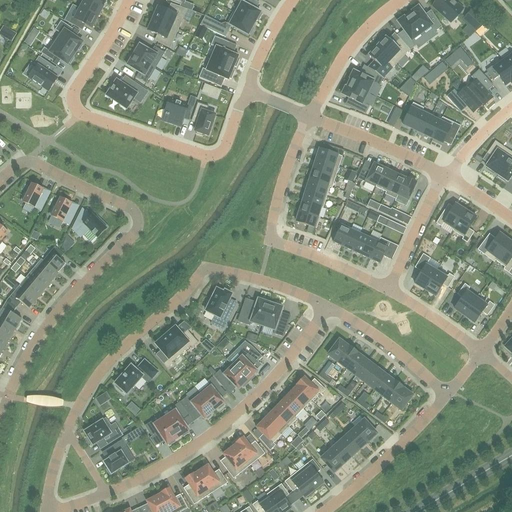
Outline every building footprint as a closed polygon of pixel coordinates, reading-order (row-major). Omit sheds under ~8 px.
[(84,0),(80,9),(97,18),(103,8),(88,0),(84,0)] [(260,14),(260,13),(249,6),(252,0),(235,0),(239,2),(233,13),(254,24),(256,20),(258,21),(262,15),(260,14)] [(462,10),(450,0),(438,0),(434,6),(452,21),(462,10)] [(168,11),(158,7),(153,19),(178,30),(187,11),(174,5),(171,13),(168,11)] [(413,13),(409,16),(424,37),(424,36),(434,29),(436,32),(442,27),(433,14),(427,19),(418,7),(412,12),(413,13)] [(78,21),(92,29),(97,18),(80,9),(74,19),(71,17),(68,23),(75,27),(78,21)] [(40,15),(45,18),(48,13),(43,10),(40,15)] [(482,21),(471,10),(464,18),(476,28),(482,21)] [(254,24),(233,13),(224,29),(211,22),(208,29),(200,26),(204,18),(200,26),(225,38),(231,27),(248,36),(249,34),(250,35),(254,29),(252,28),(254,24)] [(424,37),(409,16),(405,19),(404,18),(397,22),(406,34),(399,39),(410,50),(410,51),(416,46),(414,44),(424,37)] [(158,43),(170,49),(178,30),(154,20),(153,19),(148,31),(160,37),(158,43)] [(58,33),(54,39),(74,53),(76,49),(78,50),(82,45),(80,43),(81,42),(68,33),(71,29),(60,21),(54,30),(58,33)] [(11,42),(16,33),(9,29),(5,38),(11,42)] [(30,47),(34,41),(28,36),(24,43),(30,47)] [(210,61),(234,70),(235,69),(239,61),(238,60),(239,58),(225,52),(229,43),(215,37),(210,48),(215,50),(210,61)] [(410,50),(399,39),(394,44),(385,37),(386,37),(377,47),(396,65),(410,50)] [(47,50),(43,47),(40,52),(52,61),(55,56),(67,64),(67,63),(69,64),(73,58),(71,57),(74,53),(54,39),(47,50)] [(135,52),(134,56),(155,69),(165,53),(154,47),(151,52),(140,45),(139,46),(137,45),(134,51),(135,52)] [(383,79),(384,79),(383,79),(396,65),(377,47),(368,56),(368,55),(367,56),(376,64),(371,69),(368,68),(367,68),(371,70),(383,79)] [(511,51),(501,60),(511,75),(511,51)] [(146,84),(155,69),(134,56),(132,59),(130,58),(126,64),(128,65),(127,66),(139,73),(136,78),(146,84)] [(51,75),(55,68),(39,57),(34,64),(37,66),(29,79),(33,82),(31,84),(40,90),(41,88),(49,92),(57,79),(51,75)] [(511,75),(501,60),(486,71),(493,81),(498,77),(505,86),(510,82),(511,84),(511,83),(511,75)] [(233,72),(234,70),(210,61),(206,70),(203,69),(199,79),(213,85),(216,77),(228,83),(229,80),(230,81),(234,72),(233,72)] [(443,63),(432,72),(437,78),(448,69),(443,63)] [(429,72),(423,65),(417,72),(423,78),(429,72)] [(351,79),(349,84),(370,94),(375,84),(379,86),(383,79),(371,70),(367,78),(362,75),(362,76),(353,71),(350,79),(351,79)] [(474,80),(467,87),(482,105),(483,107),(492,98),(486,92),(493,86),(479,70),(471,77),(474,80)] [(115,83),(113,82),(108,89),(110,91),(107,95),(106,96),(107,97),(107,96),(126,109),(126,110),(127,109),(133,99),(140,103),(148,92),(134,83),(130,90),(117,81),(116,82),(115,83)] [(345,88),(342,95),(350,99),(355,102),(351,109),(366,114),(369,107),(365,104),(370,94),(349,84),(346,88),(345,88)] [(412,91),(403,85),(399,90),(409,97),(412,91)] [(482,105),(467,87),(465,86),(457,93),(454,90),(446,97),(461,113),(468,107),(473,113),(482,105)] [(197,99),(190,97),(188,103),(195,105),(197,99)] [(187,105),(169,99),(166,107),(169,108),(164,122),(181,127),(187,105)] [(413,130),(422,111),(424,108),(413,103),(403,125),(413,130)] [(203,135),(208,137),(216,116),(206,112),(208,107),(197,104),(192,120),(198,122),(194,133),(196,133),(195,135),(202,137),(203,135)] [(423,135),(431,118),(432,115),(422,111),(413,130),(423,135)] [(432,139),(440,122),(431,118),(423,135),(432,139)] [(442,118),(440,122),(432,139),(443,144),(448,134),(455,137),(458,131),(451,127),(453,123),(442,118)] [(488,164),(486,167),(488,168),(487,170),(494,175),(495,173),(497,175),(511,153),(495,141),(486,154),(492,158),(488,164)] [(319,150),(316,160),(339,168),(344,151),(334,147),(332,154),(319,150)] [(511,152),(511,153),(497,175),(498,176),(497,177),(505,182),(506,181),(507,182),(510,179),(511,175),(511,152)] [(316,160),(313,171),(335,178),(339,168),(316,160)] [(376,187),(384,169),(374,164),(371,170),(363,167),(358,179),(376,187)] [(394,174),(384,169),(376,187),(386,192),(394,174)] [(313,171),(309,181),(332,188),(335,178),(313,171)] [(386,192),(385,194),(396,200),(398,195),(406,179),(394,174),(386,192)] [(406,180),(406,179),(396,200),(395,201),(405,206),(416,183),(407,179),(406,180)] [(309,181),(306,191),(326,198),(330,188),(332,188),(309,181)] [(345,192),(346,192),(350,194),(354,185),(348,182),(345,192)] [(27,193),(25,192),(20,201),(40,211),(47,199),(40,196),(43,190),(31,184),(27,193)] [(306,191),(303,201),(323,208),(326,198),(306,191)] [(72,204),(60,199),(56,207),(53,206),(49,215),(69,225),(76,211),(70,208),(72,204)] [(303,201),(299,212),(320,218),(318,217),(321,208),(323,208),(303,201)] [(353,203),(347,201),(345,207),(350,210),(353,203)] [(453,232),(466,211),(464,210),(465,209),(458,204),(457,206),(455,205),(448,216),(443,213),(436,224),(441,227),(444,223),(454,229),(452,231),(453,232)] [(388,216),(391,210),(384,206),(381,213),(388,216)] [(401,214),(391,210),(388,216),(398,221),(401,214)] [(469,230),(476,218),(475,217),(476,215),(468,211),(467,212),(466,211),(453,232),(463,238),(462,240),(467,243),(474,232),(469,230)] [(306,233),(312,235),(314,228),(316,229),(320,218),(299,212),(296,222),(308,226),(306,233)] [(369,219),(377,222),(380,216),(372,212),(369,219)] [(79,215),(72,230),(80,238),(89,230),(97,238),(108,227),(101,220),(99,222),(92,215),(88,219),(79,215)] [(380,216),(377,222),(382,225),(385,219),(380,216)] [(290,221),(287,232),(293,233),(296,222),(290,221)] [(393,230),(404,235),(407,229),(396,224),(393,230)] [(351,230),(341,226),(333,243),(343,247),(351,230)] [(360,234),(351,230),(343,247),(352,251),(360,234)] [(40,234),(34,231),(30,238),(37,241),(40,234)] [(369,238),(360,234),(352,251),(361,256),(369,239),(369,238)] [(495,261),(509,241),(508,240),(509,239),(502,234),(501,235),(499,234),(491,245),(485,240),(477,250),(494,263),(495,261)] [(379,240),(370,236),(369,238),(369,239),(361,256),(370,260),(379,241),(379,240)] [(67,238),(60,252),(65,256),(69,251),(66,249),(70,241),(67,238)] [(379,240),(379,241),(370,260),(380,265),(383,257),(392,261),(398,247),(380,238),(379,240)] [(74,245),(70,241),(66,249),(69,251),(74,245)] [(511,241),(511,243),(509,241),(495,261),(505,268),(503,270),(511,275),(511,260),(511,258),(511,241)] [(29,255),(34,249),(30,245),(25,251),(29,255)] [(44,261),(45,263),(59,274),(66,265),(59,259),(61,256),(54,249),(44,261)] [(8,256),(13,260),(17,255),(12,251),(8,256)] [(425,290),(436,272),(441,265),(423,254),(415,268),(421,272),(414,284),(425,290)] [(59,274),(45,263),(44,261),(41,259),(34,268),(38,271),(39,273),(51,283),(59,274)] [(10,269),(15,273),(20,267),(15,263),(10,269)] [(34,268),(26,277),(44,292),(51,283),(39,273),(38,271),(34,268)] [(448,288),(454,277),(449,274),(446,278),(436,272),(425,290),(436,297),(443,285),(448,288)] [(19,286),(36,301),(44,292),(26,277),(19,286)] [(464,316),(477,299),(467,292),(470,288),(465,284),(457,295),(462,298),(454,309),(464,316)] [(19,286),(7,301),(16,308),(20,302),(29,309),(36,301),(19,286)] [(211,324),(223,330),(233,311),(226,308),(227,307),(226,307),(232,295),(225,291),(224,293),(217,289),(210,302),(208,302),(205,309),(206,310),(206,312),(215,316),(211,324)] [(251,323),(263,327),(270,304),(267,302),(267,301),(261,298),(260,300),(258,300),(256,307),(252,306),(252,305),(250,304),(248,310),(242,307),(237,322),(250,326),(251,323)] [(487,316),(495,306),(489,302),(487,306),(477,299),(464,316),(474,324),(482,313),(487,316)] [(21,319),(12,314),(16,308),(7,301),(0,312),(0,319),(15,329),(21,319)] [(274,305),(270,304),(263,327),(274,330),(273,334),(283,337),(288,324),(281,322),(282,319),(279,318),(283,308),(281,307),(282,306),(275,303),(274,305)] [(15,329),(0,319),(0,333),(9,339),(15,329)] [(172,327),(165,333),(167,335),(165,336),(181,354),(191,346),(192,348),(198,343),(187,331),(182,335),(175,327),(173,329),(172,327)] [(0,346),(3,349),(9,339),(0,333),(0,346)] [(181,354),(165,336),(164,337),(163,336),(156,341),(157,343),(155,344),(162,352),(157,357),(167,369),(173,364),(172,362),(181,354)] [(337,362),(349,347),(339,340),(328,355),(337,362)] [(252,367),(262,357),(252,347),(246,343),(233,355),(235,359),(231,364),(249,382),(255,377),(253,376),(257,372),(252,367)] [(220,344),(216,347),(221,352),(224,348),(220,344)] [(337,362),(346,369),(358,354),(349,347),(337,362)] [(346,369),(355,376),(367,361),(358,354),(346,369)] [(138,373),(131,366),(115,383),(116,385),(115,386),(121,392),(123,391),(126,394),(142,377),(148,383),(158,372),(145,360),(138,367),(141,370),(138,373)] [(355,376),(365,383),(376,368),(367,361),(355,376)] [(244,388),(249,382),(231,364),(222,373),(220,370),(213,377),(223,387),(229,381),(238,390),(242,387),(244,388)] [(326,366),(322,372),(327,376),(331,370),(326,366)] [(208,370),(214,376),(217,373),(210,367),(208,370)] [(365,383),(374,390),(385,375),(376,368),(365,383)] [(318,376),(324,380),(327,376),(322,372),(318,376)] [(374,390),(383,397),(394,382),(385,375),(374,390)] [(199,393),(214,412),(217,409),(218,410),(224,406),(222,404),(223,404),(216,394),(221,390),(212,378),(207,382),(209,385),(199,393)] [(312,385),(304,378),(297,385),(298,386),(312,400),(319,393),(321,395),(325,390),(316,381),(312,385)] [(352,381),(345,389),(350,393),(357,385),(352,381)] [(392,404),(403,389),(394,382),(383,397),(392,404)] [(298,386),(289,395),(304,409),(312,400),(298,386)] [(345,389),(342,393),(347,398),(350,393),(345,389)] [(401,411),(413,396),(403,389),(392,404),(401,411)] [(103,403),(114,397),(110,390),(99,396),(103,403)] [(211,414),(214,412),(199,393),(189,400),(187,397),(180,403),(188,414),(195,409),(204,419),(205,418),(208,419),(211,416),(211,414)] [(304,409),(289,395),(281,403),(296,417),(304,409)] [(356,402),(361,406),(364,402),(359,398),(356,402)] [(369,406),(364,402),(361,406),(366,410),(369,406)] [(165,418),(178,438),(181,435),(182,437),(188,433),(187,432),(188,431),(181,419),(188,414),(180,403),(172,407),(175,411),(165,418)] [(296,417),(281,403),(273,412),(285,424),(289,428),(297,419),(296,417)] [(285,424),(273,412),(265,419),(278,432),(281,435),(289,428),(285,424)] [(315,417),(319,421),(325,416),(321,412),(315,417)] [(374,416),(379,420),(382,416),(377,412),(374,416)] [(388,420),(382,416),(379,420),(384,424),(388,420)] [(178,438),(165,418),(154,425),(152,421),(145,426),(152,437),(159,433),(167,445),(168,444),(169,446),(175,442),(174,440),(178,438)] [(107,445),(122,436),(115,424),(110,427),(106,419),(85,432),(88,437),(86,438),(90,445),(92,444),(93,445),(103,439),(107,445)] [(278,432),(265,419),(257,428),(263,435),(258,439),(269,452),(275,446),(273,444),(281,435),(278,432)] [(324,419),(320,423),(324,428),(329,423),(324,419)] [(368,442),(377,434),(364,420),(356,428),(368,442)] [(320,432),(324,428),(320,423),(316,428),(320,432)] [(139,427),(131,433),(134,438),(136,437),(137,438),(144,434),(139,427)] [(368,442),(356,428),(347,436),(360,450),(368,442)] [(312,440),(317,436),(312,432),(308,436),(312,440)] [(360,450),(347,436),(338,443),(351,457),(360,450)] [(237,444),(233,447),(249,466),(265,454),(257,444),(251,448),(243,438),(236,443),(236,444),(237,444)] [(301,443),(296,439),(290,444),(295,449),(301,443)] [(122,441),(108,450),(112,456),(109,459),(104,463),(108,469),(106,470),(110,476),(132,462),(124,451),(127,449),(122,441)] [(351,457),(338,443),(330,451),(342,465),(351,457)] [(249,466),(233,447),(230,450),(229,448),(223,453),(224,454),(223,455),(231,464),(225,469),(233,479),(249,466)] [(342,465),(330,451),(321,459),(334,473),(342,465)] [(323,483),(316,474),(320,470),(312,460),(298,471),(314,491),(315,490),(316,491),(323,486),(322,485),(323,483)] [(201,471),(197,473),(211,495),(228,485),(221,474),(215,477),(208,466),(207,467),(206,465),(200,469),(201,471)] [(254,473),(259,479),(265,474),(260,468),(254,473)] [(314,491),(298,471),(284,482),(292,492),(297,489),(305,498),(306,497),(307,498),(314,493),(313,492),(314,491)] [(211,495),(197,473),(194,475),(193,474),(185,479),(190,487),(184,491),(194,505),(211,495)] [(281,485),(266,495),(268,497),(278,511),(288,511),(290,511),(289,509),(291,508),(284,499),(289,495),(281,485)] [(162,494),(158,496),(166,511),(181,511),(188,509),(182,497),(175,501),(169,489),(164,492),(161,493),(162,494)] [(143,496),(131,502),(136,511),(149,511),(145,502),(146,502),(143,496)] [(166,511),(158,496),(155,498),(154,496),(147,500),(148,501),(147,502),(152,511),(166,511)] [(278,511),(268,497),(259,504),(257,502),(252,505),(257,511),(278,511)] [(211,506),(210,508),(212,511),(213,511),(219,509),(216,503),(211,506)]
